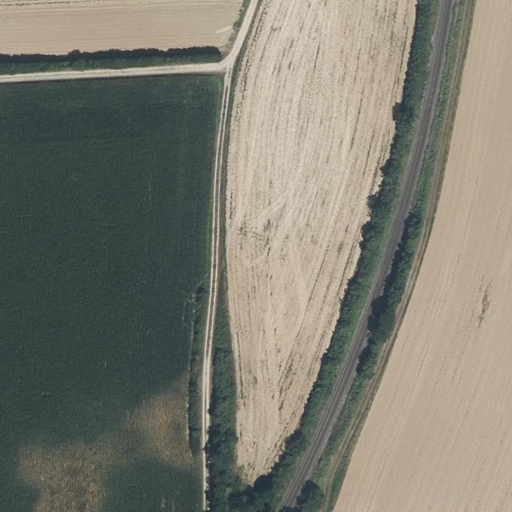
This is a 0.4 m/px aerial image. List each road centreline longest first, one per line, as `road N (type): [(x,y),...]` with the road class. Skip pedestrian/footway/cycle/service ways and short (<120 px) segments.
road 1 (track): [(478,0),(383,340),(310,511)]
road 2 (track): [(262,0),(240,70),(215,349),(215,511)]
road 3 (track): [(0,83),(240,70)]
